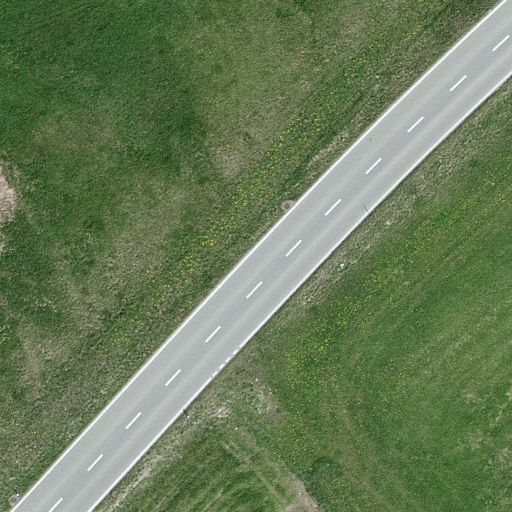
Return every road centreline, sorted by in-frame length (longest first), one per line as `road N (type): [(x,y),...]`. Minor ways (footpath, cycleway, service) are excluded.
road 1 (tertiary): [(511,18),(47,511)]
road 2 (track): [(218,329),(368,511)]
